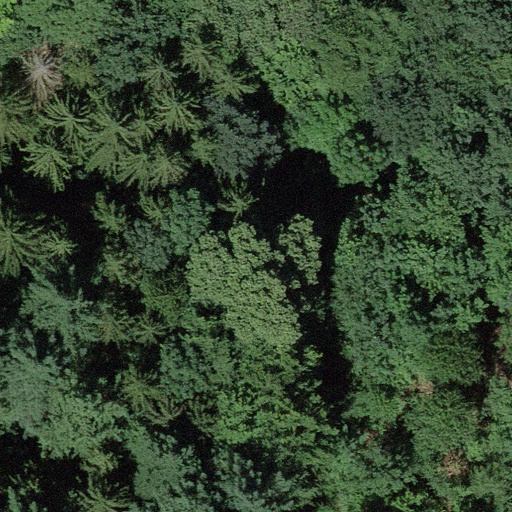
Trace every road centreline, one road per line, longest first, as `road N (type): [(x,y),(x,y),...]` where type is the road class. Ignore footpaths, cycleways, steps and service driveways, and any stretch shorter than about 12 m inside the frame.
road 1 (track): [(511,224),(0,199)]
road 2 (track): [(0,37),(191,0)]
